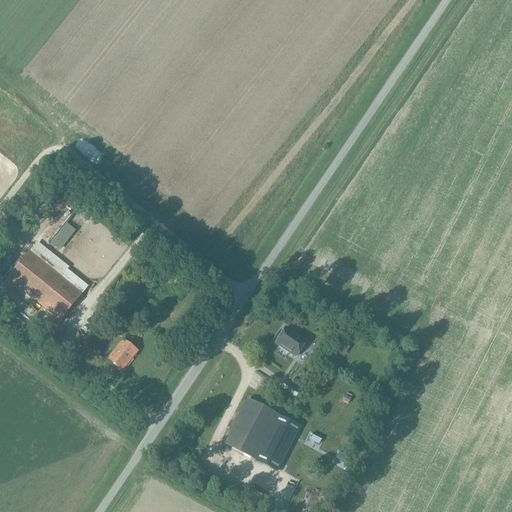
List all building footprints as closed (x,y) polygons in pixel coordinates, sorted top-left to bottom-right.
[(76,231),(67,224),(52,243),(61,250),(76,231)] [(59,321),(81,295),(29,253),(7,279),(59,321)] [(295,357),(306,342),(285,328),(275,344),(295,357)] [(122,371),(137,352),(123,340),(107,360),(122,371)] [(300,391),(286,381),(282,387),(296,397),(300,391)] [(352,397),(346,394),(343,400),(349,403),(352,397)] [(277,472),(300,427),(247,400),(224,445),(277,472)]
